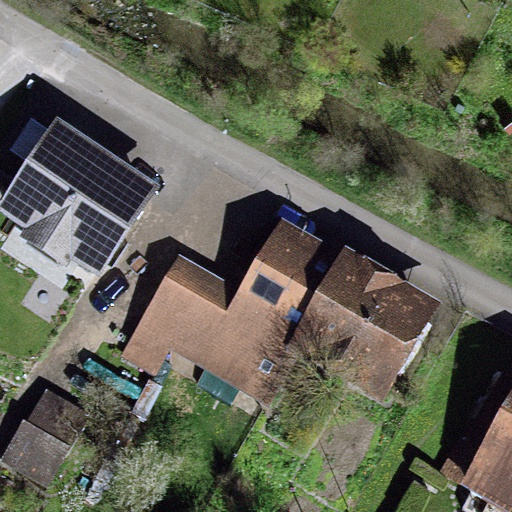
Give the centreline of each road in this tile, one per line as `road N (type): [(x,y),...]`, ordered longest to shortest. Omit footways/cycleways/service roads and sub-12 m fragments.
road 1 (residential): [(0,8),(311,203),(511,312)]
road 2 (unknown): [(211,140),(0,438)]
